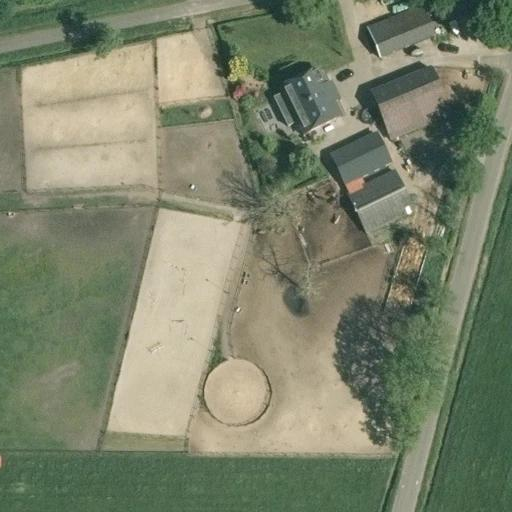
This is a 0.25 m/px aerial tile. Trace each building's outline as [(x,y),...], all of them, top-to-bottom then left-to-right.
[(381,60),(437,37),(423,5),(368,29),(381,60)] [(393,140),(452,114),(432,68),(373,94),(393,140)] [(287,129),(298,123),(305,136),(342,118),(319,71),(282,89),(284,95),(273,100),(287,129)] [(349,166),(342,151),(329,157),(344,188),(391,165),(376,135),(363,141),(370,155),(349,166)] [(415,212),(395,172),(360,189),(348,195),(368,235),(415,212)]
